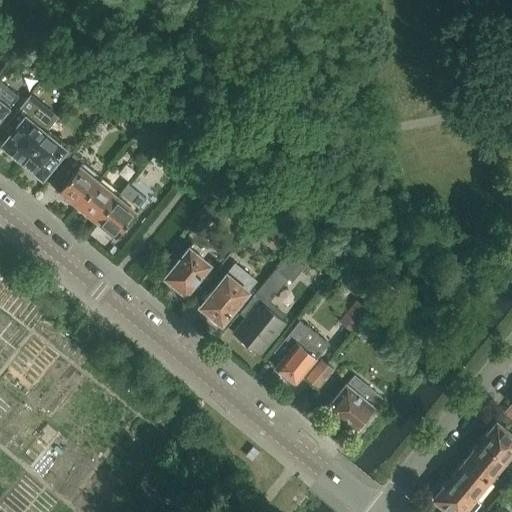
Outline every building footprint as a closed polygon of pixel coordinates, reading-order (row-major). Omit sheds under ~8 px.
[(0,57),(9,46),(8,45),(12,40),(3,32),(0,35),(0,57)] [(40,42),(34,36),(21,52),(27,57),(40,42)] [(0,116),(17,96),(0,82),(0,116)] [(119,123),(127,112),(116,103),(108,114),(119,123)] [(27,114),(2,145),(11,152),(10,155),(20,163),(47,131),(27,114)] [(42,177),(67,147),(47,131),(20,163),(31,172),(34,171),(42,177)] [(145,150),(151,155),(159,146),(161,142),(155,137),(145,150)] [(159,146),(151,155),(157,160),(165,151),(159,146)] [(59,191),(78,207),(101,178),(83,163),(84,162),(74,154),(51,183),(59,190),(59,191)] [(101,178),(78,207),(97,222),(120,193),(101,178)] [(116,237),(139,209),(138,208),(145,199),(127,184),(120,193),(97,222),(116,237)] [(190,287),(198,294),(212,277),(204,270),(209,264),(197,255),(202,249),(194,242),(165,277),(174,284),(173,287),(180,293),(183,292),(185,293),(190,287)] [(221,323),(256,280),(235,264),(221,280),(214,275),(212,277),(198,294),(197,295),(204,301),(200,306),(209,313),(210,317),(215,322),(220,322),(221,323)] [(262,300),(235,334),(259,353),(284,322),(281,320),(285,316),(269,303),(288,279),(275,269),(255,294),(262,300)] [(296,383),(320,353),(328,343),(308,327),(307,328),(299,321),(273,352),(282,359),(275,367),(284,374),(284,378),(290,383),(294,382),(296,383)] [(311,386),(324,396),(339,378),(326,367),(311,386)] [(354,432),(381,399),(353,376),(325,410),(338,420),(338,419),(354,432)] [(511,404),(503,415),(511,421),(511,404)] [(487,431),(481,437),(482,441),(481,442),(507,463),(511,456),(511,435),(496,423),(490,431),(487,431)] [(476,444),(471,450),(471,454),(466,460),(492,481),(507,463),(481,442),(480,443),(476,444)] [(456,468),(451,475),(451,478),(451,479),(477,499),(492,481),(466,460),(460,468),(456,468)] [(477,499),(451,479),(449,480),(446,481),(441,487),(441,491),(434,499),(450,511),(471,511),(480,502),(477,499)] [(511,511),(511,501),(510,499),(501,510),(502,510),(500,511),(511,511)]
